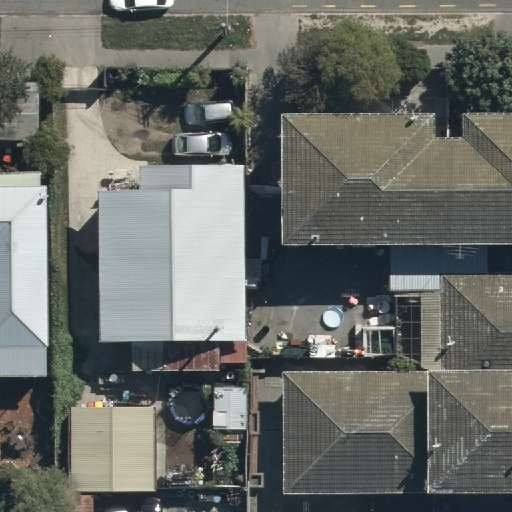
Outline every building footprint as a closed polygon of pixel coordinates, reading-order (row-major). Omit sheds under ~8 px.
[(436,116),(283,116),(284,247),(511,245),(511,116),(464,117),(464,144),(436,144),(436,116)] [(101,340),(244,340),(243,165),(100,166),(101,340)] [(0,377),(47,377),(47,181),(0,181),(0,377)] [(511,278),(427,278),(426,488),(511,487),(511,278)] [(287,488),(426,488),(426,370),(286,370),(287,488)] [(66,415),(68,491),(162,489),(161,413),(66,415)]
